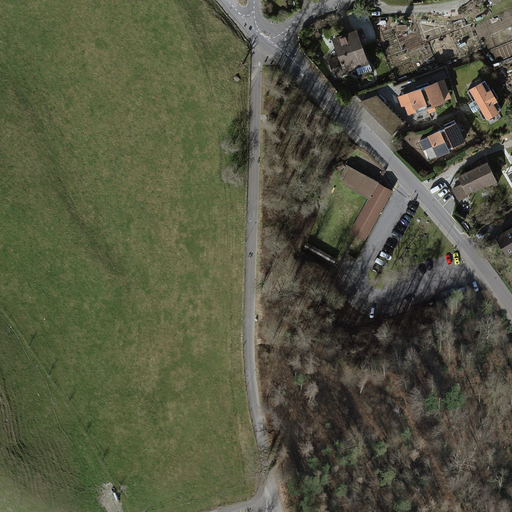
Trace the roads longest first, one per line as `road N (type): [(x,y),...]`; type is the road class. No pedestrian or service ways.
road 1 (unclassified): [(275,507),(250,317),(258,48),(266,34)]
road 2 (residential): [(279,43),(421,192),(511,308)]
